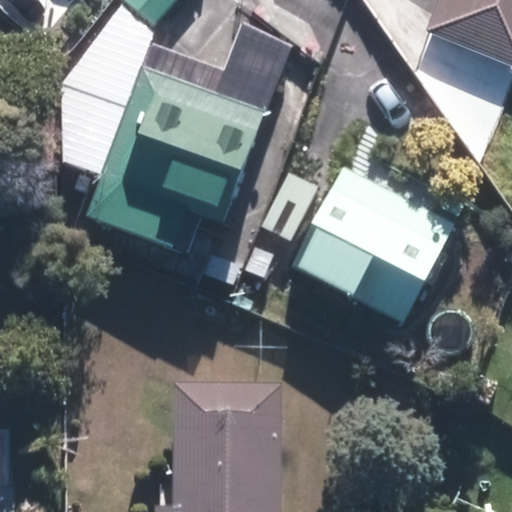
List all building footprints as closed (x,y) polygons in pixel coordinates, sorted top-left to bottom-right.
[(120,0),(157,31),(183,0),(120,0)] [(511,62),(511,0),(438,0),(427,29),(511,62)] [(223,75),(152,48),(85,222),(186,260),(201,221),(223,229),(291,49),(241,30),(223,75)] [(456,227),(345,170),(292,271),(404,328),(456,227)] [(280,511),(280,386),(173,387),(173,510),(153,510),(153,511),(280,511)] [(0,511),(14,511),(13,434),(0,433),(0,511)]
